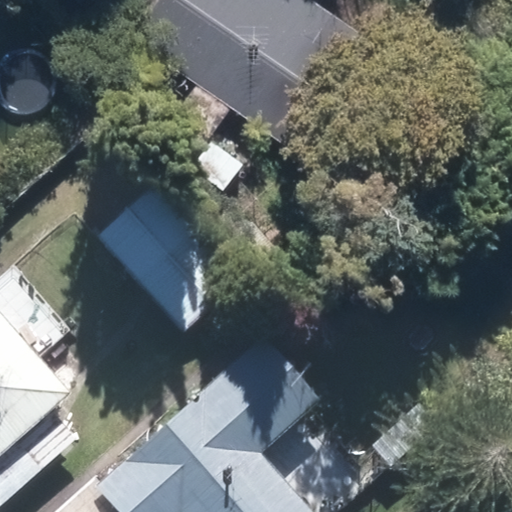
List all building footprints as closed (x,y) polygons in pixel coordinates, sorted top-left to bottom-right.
[(165,0),(138,42),(309,153),(383,40),(320,0),(165,0)] [(265,157),(222,120),(183,165),(226,202),(265,157)] [(153,190),(100,239),(185,331),(238,282),(153,190)] [(0,511),(78,439),(53,412),(70,396),(0,320),(0,511)] [(324,405),(267,340),(100,487),(97,484),(65,511),(315,511),(266,456),(324,405)]
